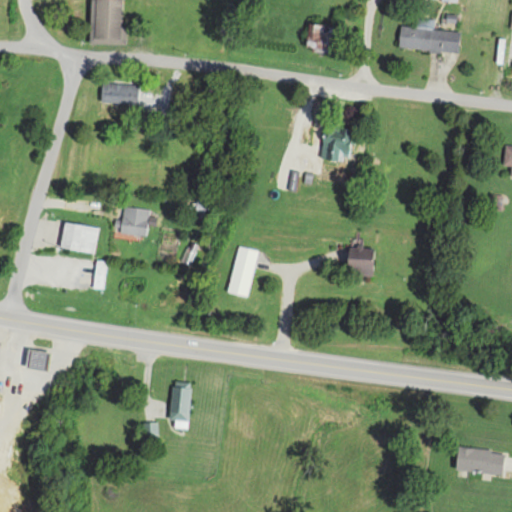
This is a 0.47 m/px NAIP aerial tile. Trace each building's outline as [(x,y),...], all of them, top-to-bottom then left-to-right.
[(90,0),(90,42),(125,42),(125,25),(121,25),(121,0),(90,0)] [(305,46),(330,46),(330,22),(305,22),(305,46)] [(457,52),(459,30),(399,24),(397,46),(457,52)] [(349,128),(322,125),(319,159),(347,161),(349,128)] [(511,176),(511,144),(504,143),(502,165),(510,166),(509,176),(511,176)] [(149,209),(121,205),(116,236),(144,240),(149,209)] [(58,246),(93,253),(98,227),(63,221),(58,246)] [(247,296),(258,250),(237,245),(225,291),(247,296)] [(373,247),(343,247),(343,276),(373,276),(373,247)] [(25,368),(46,368),(46,349),(25,349),(25,368)] [(188,419),(189,386),(169,386),(168,419),(188,419)] [(156,420),(142,420),(142,439),(156,439),(156,420)] [(501,474),(504,451),(456,446),(454,469),(501,474)]
